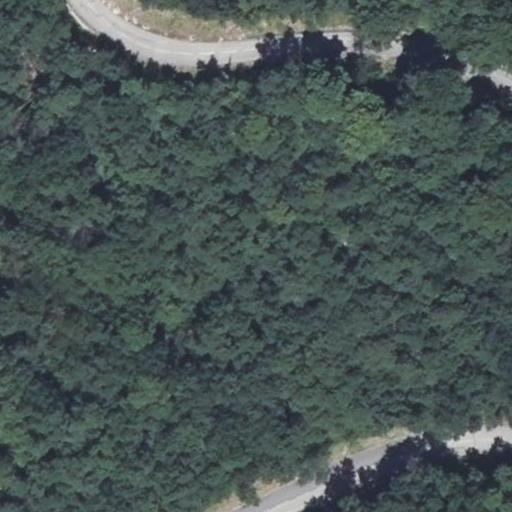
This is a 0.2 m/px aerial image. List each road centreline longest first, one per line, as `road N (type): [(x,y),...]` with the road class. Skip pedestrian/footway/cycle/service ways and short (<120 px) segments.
road 1 (tertiary): [(511,79),(427,44),(380,38),(168,56),(113,36),(77,0)]
road 2 (tertiary): [(262,511),(378,461),(448,443),(511,441)]
